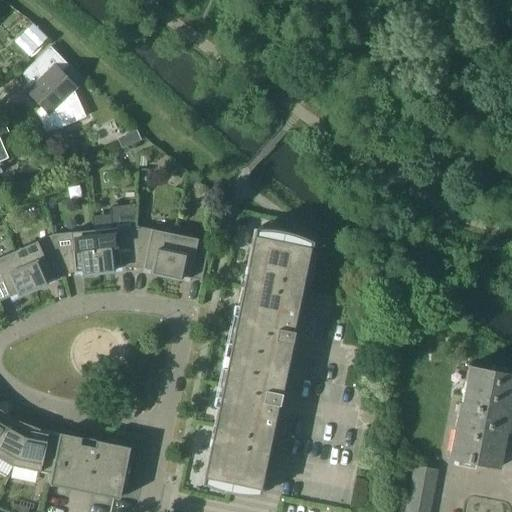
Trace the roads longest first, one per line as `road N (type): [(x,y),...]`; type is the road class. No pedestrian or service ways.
road 1 (residential): [(161,440),(192,305),(98,299),(0,340)]
road 2 (residential): [(161,440),(11,392),(0,379)]
